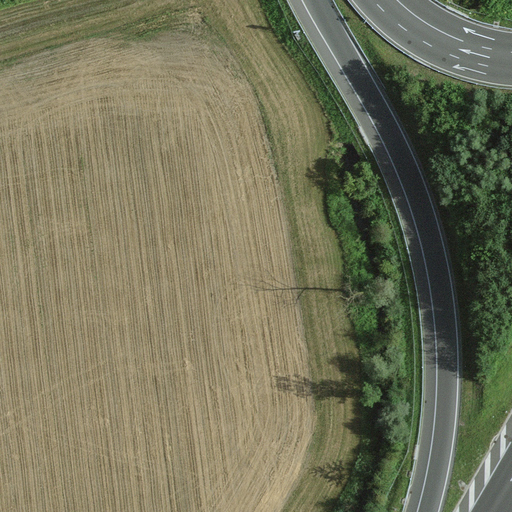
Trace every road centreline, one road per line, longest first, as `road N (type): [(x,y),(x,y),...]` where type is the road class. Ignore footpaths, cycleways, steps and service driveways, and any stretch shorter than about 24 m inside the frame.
road 1 (motorway): [(316,0),(407,165),(442,293),(448,381),(426,511)]
road 2 (motorway): [(511,60),(460,58),(413,35),(373,0)]
